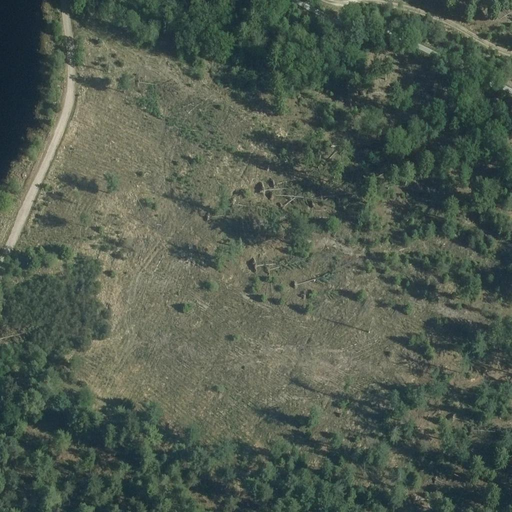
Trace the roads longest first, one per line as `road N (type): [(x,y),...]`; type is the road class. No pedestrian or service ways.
road 1 (track): [(61,0),(68,108),(0,272)]
road 2 (track): [(321,0),(427,14),(511,53)]
